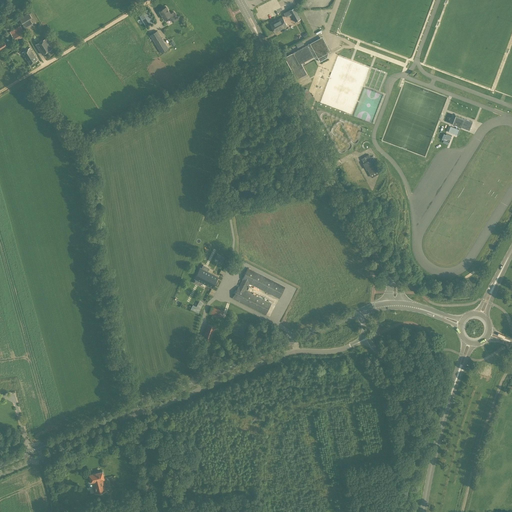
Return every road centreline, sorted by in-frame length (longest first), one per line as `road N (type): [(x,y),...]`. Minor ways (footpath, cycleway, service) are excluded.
road 1 (unclassified): [(0,475),(280,355),(335,351),(368,338)]
road 2 (secondary): [(0,464),(358,312)]
road 3 (secondary): [(394,304),(393,281),(237,0)]
road 4 (unclassified): [(403,511),(401,394),(368,338)]
road 5 (primary): [(423,511),(469,343)]
road 6 (unclassified): [(462,511),(497,390),(511,365)]
road 7 (track): [(23,78),(151,0)]
